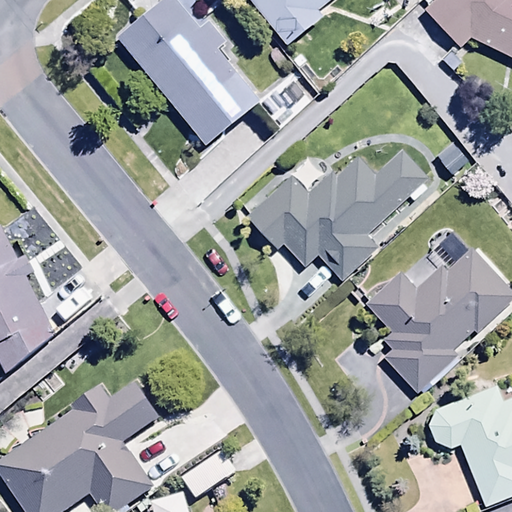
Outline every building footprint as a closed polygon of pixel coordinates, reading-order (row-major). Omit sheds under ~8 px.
[(344,0),(248,0),(290,52),(326,23),(322,18),(344,0)] [(426,16),(460,54),(473,43),(511,62),(511,0),(443,0),(440,3),(437,0),(427,0),(423,4),(430,11),(426,16)] [(174,2),(122,44),(209,153),(263,110),(220,56),(228,50),(210,28),(201,35),(174,2)] [(511,121),(496,135),(508,148),(511,144),(511,121)] [(470,166),(453,148),(437,163),(454,181),(470,166)] [(337,183),(333,178),(308,199),(293,182),(249,221),(279,255),(284,251),(304,273),(319,260),(342,287),(379,255),(366,240),(411,200),(415,206),(428,195),(423,189),(429,184),(406,157),(377,182),(361,163),(337,183)] [(0,366),(6,381),(56,344),(29,284),(37,281),(29,264),(19,268),(4,234),(0,236),(0,366)] [(511,307),(511,296),(453,234),(370,311),(395,339),(386,347),(393,355),(384,364),(417,400),(460,359),(455,354),(473,338),(476,341),(511,307)] [(101,395),(74,412),(77,417),(0,467),(0,478),(21,511),(73,511),(91,501),(98,511),(122,511),(152,493),(123,448),(159,424),(137,389),(109,407),(101,395)] [(489,511),(511,503),(511,405),(504,408),(497,391),(436,415),(429,432),(436,449),(452,455),(463,451),(486,511),(489,511)] [(222,459),(183,484),(197,506),(236,481),(222,459)] [(188,511),(185,501),(154,510),(154,511),(188,511)]
